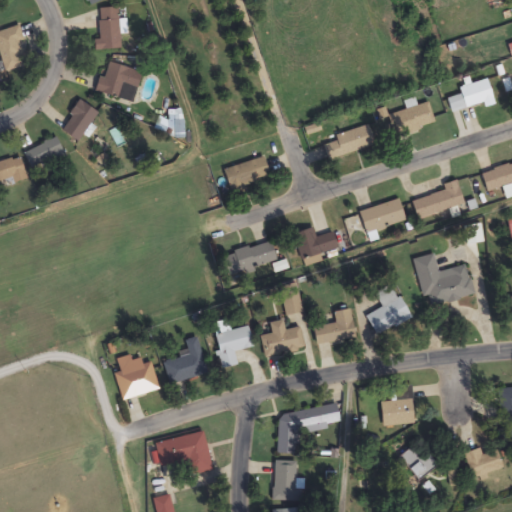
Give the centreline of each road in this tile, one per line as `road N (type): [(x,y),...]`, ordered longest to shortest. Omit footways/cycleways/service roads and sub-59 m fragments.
road 1 (residential): [(511,352),(412,362),(140,431)]
road 2 (residential): [(511,134),(224,236)]
road 3 (residential): [(307,206),(237,0)]
road 4 (residential): [(0,122),(28,110),(50,82),(57,44),(45,0)]
